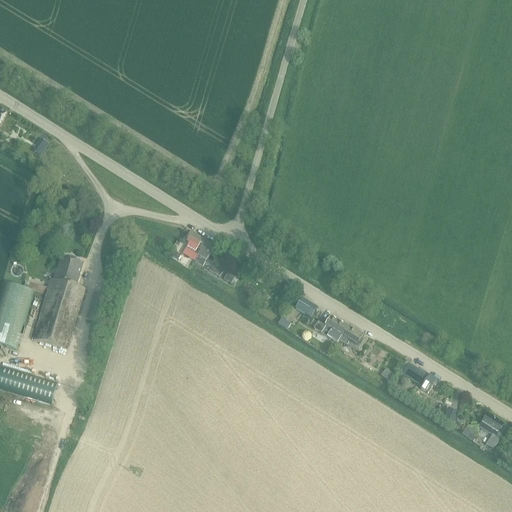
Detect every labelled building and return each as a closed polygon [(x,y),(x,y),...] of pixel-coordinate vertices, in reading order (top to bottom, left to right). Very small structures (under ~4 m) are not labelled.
[(41,139),(38,144),(46,149),(49,145),(41,139)] [(189,244),(182,254),(194,262),(198,254),(196,253),(196,252),(198,249),(204,239),(203,239),(192,232),(186,242),(189,244)] [(198,254),(194,262),(195,262),(194,262),(203,268),(205,264),(212,268),(209,272),(220,278),(225,270),(215,263),(214,264),(208,260),(216,247),(204,239),(198,249),(196,252),(196,253),(198,254)] [(175,252),(171,258),(178,262),(181,256),(175,252)] [(32,342),(68,352),(85,292),(76,290),(84,265),(62,259),(55,283),(50,281),(48,289),(26,283),(24,289),(46,295),(32,342)] [(229,272),(223,280),(231,285),(231,284),(236,277),(236,276),(229,272)] [(34,293),(5,285),(0,303),(0,346),(17,352),(18,347),(21,347),(24,338),(21,337),(34,293)] [(87,321),(99,325),(106,298),(94,294),(87,321)] [(311,319),(318,309),(303,299),(296,309),(311,319)] [(314,329),(321,334),(321,335),(337,344),(347,326),(334,319),(334,320),(331,318),(325,327),(318,322),(314,329)] [(347,326),(337,344),(338,344),(339,342),(359,354),(367,339),(362,337),(363,335),(347,326)] [(398,372),(402,375),(422,388),(429,377),(409,364),(404,361),(398,372)] [(0,389),(52,405),(58,384),(2,367),(0,373),(0,389)] [(386,369),(381,377),(387,381),(392,374),(386,369)] [(491,436),(486,446),(493,451),(503,435),(499,433),(504,425),(488,414),(479,428),(483,430),(491,436)] [(467,427),(462,436),(473,443),(476,439),(468,434),(471,430),(467,427)]
